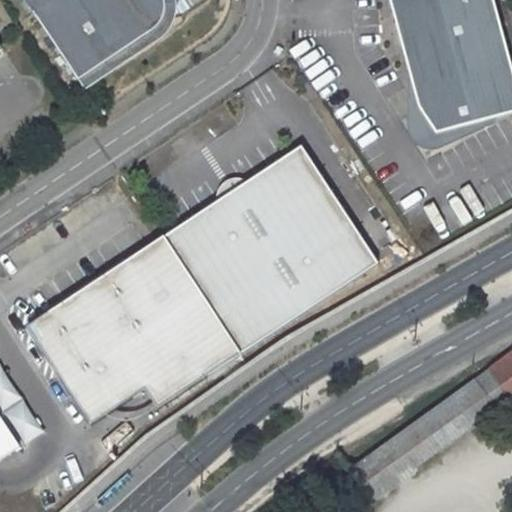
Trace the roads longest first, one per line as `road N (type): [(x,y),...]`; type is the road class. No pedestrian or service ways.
road 1 (secondary): [(211,511),(337,411),(511,310)]
road 2 (unclassified): [(0,216),(237,57),(262,0)]
